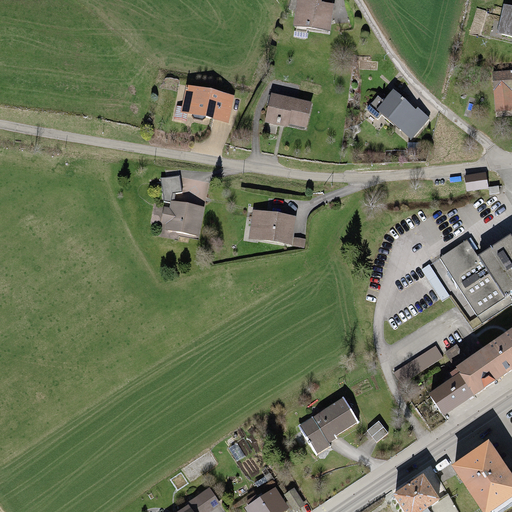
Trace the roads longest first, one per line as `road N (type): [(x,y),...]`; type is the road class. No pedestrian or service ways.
road 1 (residential): [(506,163),(356,181),(168,155)]
road 2 (unknown): [(428,439),(396,395),(376,345),(389,278),(511,203)]
road 3 (residential): [(506,163),(408,79),(354,0)]
road 4 (primary): [(487,412),(339,511)]
road 5 (track): [(0,128),(168,155)]
